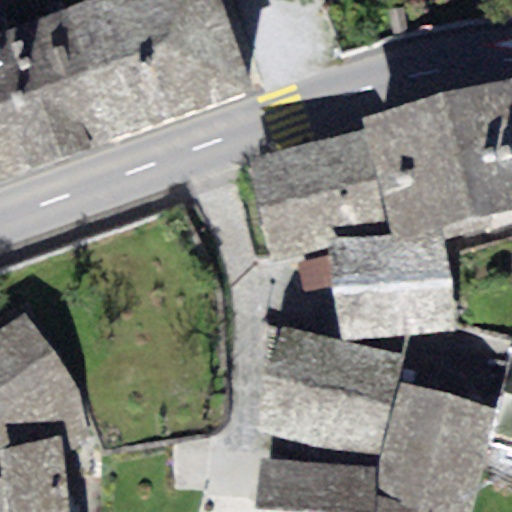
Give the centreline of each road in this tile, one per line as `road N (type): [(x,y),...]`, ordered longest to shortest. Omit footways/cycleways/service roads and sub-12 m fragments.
road 1 (residential): [(511,346),(353,342),(297,320),(250,277),(207,145)]
road 2 (primary): [(207,145),(390,85),(511,63)]
road 3 (primary): [(0,220),(207,145)]
